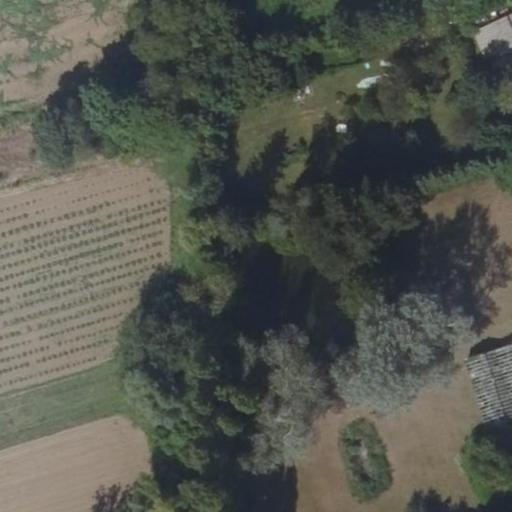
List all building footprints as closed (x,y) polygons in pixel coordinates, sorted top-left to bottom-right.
[(511,47),(511,16),(474,33),(486,59),(511,47)] [(243,79),(240,64),(200,72),(202,86),(243,79)] [(311,105),(307,87),(291,92),(295,109),(311,105)] [(511,345),(497,350),(511,401),(511,345)] [(495,452),(511,446),(511,401),(497,350),(466,360),(495,452)]
